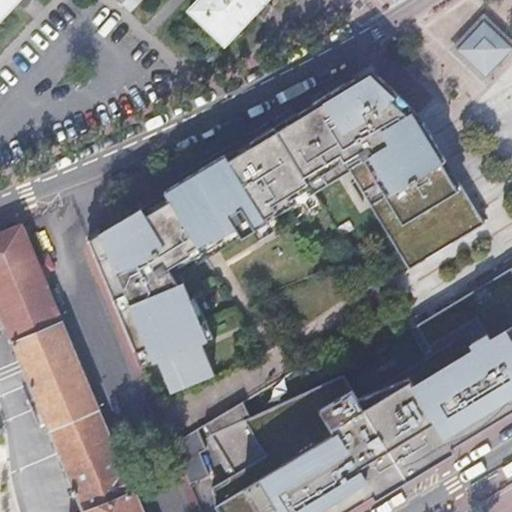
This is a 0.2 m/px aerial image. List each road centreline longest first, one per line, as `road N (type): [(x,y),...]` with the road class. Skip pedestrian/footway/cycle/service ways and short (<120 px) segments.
road 1 (residential): [(0,201),(172,133),(434,0)]
road 2 (residential): [(511,448),(406,511)]
